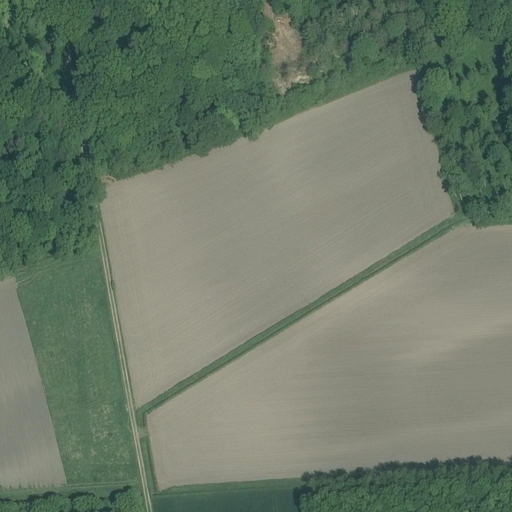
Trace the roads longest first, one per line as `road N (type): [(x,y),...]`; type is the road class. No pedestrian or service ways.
road 1 (track): [(151,493),(60,0)]
road 2 (track): [(511,471),(151,493),(154,511)]
